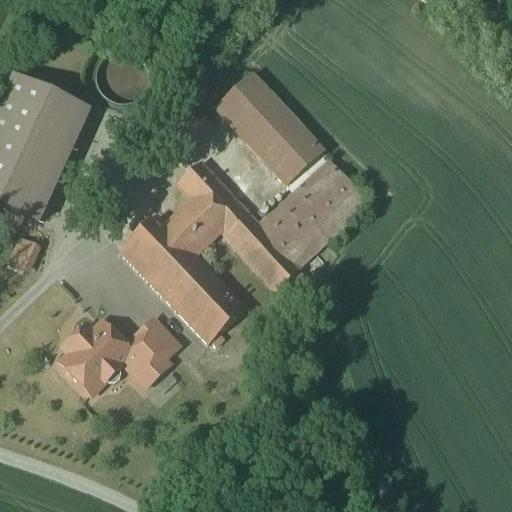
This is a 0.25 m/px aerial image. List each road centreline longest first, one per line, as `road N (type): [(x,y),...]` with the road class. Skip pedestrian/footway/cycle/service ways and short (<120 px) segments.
road 1 (unknown): [(0,332),(134,174),(146,103),(201,0)]
road 2 (residential): [(0,456),(164,511)]
